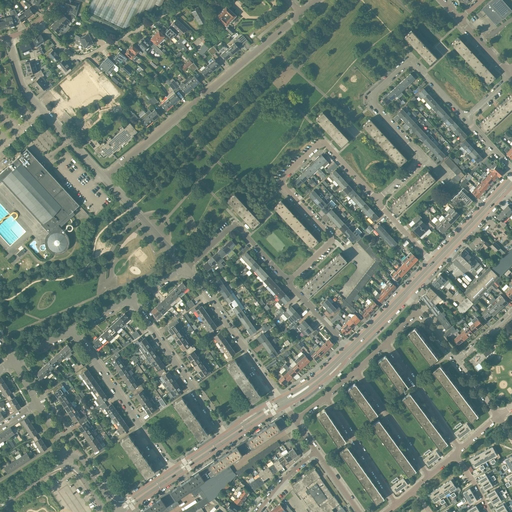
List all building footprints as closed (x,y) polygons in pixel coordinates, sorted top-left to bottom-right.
[(75,16),(76,16),(79,3),(70,0),(66,0),(65,6),(68,6),(67,9),(72,13),(75,16)] [(92,0),(87,10),(88,11),(83,22),(110,35),(130,25),(136,14),(141,17),(145,9),(151,12),(155,4),(160,6),(163,0),(167,0),(170,1),(170,0),(92,0)] [(491,0),(488,3),(489,3),(482,9),(496,25),(503,19),(511,10),(511,9),(503,0),(491,0)] [(231,34),(234,31),(228,26),(227,25),(236,15),(226,6),(217,16),(225,24),(223,26),(231,34)] [(199,7),(191,11),(199,25),(204,22),(206,24),(208,23),(199,7)] [(25,8),(22,10),(27,17),(30,15),(31,15),(33,13),(29,8),(26,10),(25,8)] [(70,27),(67,25),(75,16),(72,13),(67,9),(51,26),(62,36),(70,27)] [(11,17),(5,18),(6,21),(7,26),(11,25),(11,26),(14,26),(13,19),(12,18),(15,16),(12,10),(9,12),(11,17)] [(24,19),(27,17),(22,10),(20,12),(21,14),(18,16),(22,22),(25,20),(24,19)] [(176,18),(170,26),(177,33),(181,37),(182,36),(183,36),(181,34),(184,31),(187,34),(189,32),(189,31),(187,29),(187,28),(176,18)] [(213,23),(208,29),(213,33),(217,29),(214,26),(215,25),(213,23)] [(170,26),(163,32),(171,39),(173,37),(177,33),(170,26)] [(92,41),(97,35),(90,29),(85,35),(81,37),(76,34),(74,38),(76,39),(79,45),(82,44),(84,48),(86,47),(87,48),(88,48),(90,47),(91,47),(92,46),(91,44),(93,43),(92,41)] [(155,34),(155,35),(161,40),(163,38),(166,40),(168,39),(159,30),(157,32),(156,32),(155,33),(155,34)] [(404,37),(417,50),(424,44),(412,30),(404,37)] [(203,31),(199,35),(204,40),(208,36),(203,31)] [(235,42),(239,48),(248,40),(242,34),(233,41),(235,42)] [(37,37),(38,38),(33,41),(38,48),(38,49),(39,50),(41,49),(42,47),(40,44),(45,41),(41,35),(37,37)] [(158,43),(161,40),(155,35),(154,35),(153,35),(152,36),(152,37),(150,39),(160,48),(161,46),(158,43)] [(177,41),(175,43),(183,51),(183,50),(185,52),(188,49),(186,47),(181,42),(185,39),(182,36),(181,37),(179,40),(177,41)] [(451,44),(463,57),(470,50),(458,37),(451,44)] [(139,43),(138,44),(141,46),(140,47),(144,51),(147,53),(152,47),(151,46),(143,39),(141,41),(141,40),(139,42),(139,43)] [(235,42),(228,48),(233,54),(239,48),(235,42)] [(24,44),(20,46),(23,52),(32,49),(29,43),(24,45),(24,44)] [(163,53),(161,51),(153,43),(151,46),(152,47),(161,55),(163,53)] [(129,49),(135,54),(138,52),(140,53),(141,52),(133,44),(131,46),(130,46),(129,48),(129,49)] [(437,57),(424,44),(417,50),(429,64),(437,57)] [(44,54),(43,55),(45,58),(46,57),(48,55),(50,58),(52,57),(55,61),(61,57),(58,53),(57,54),(53,50),(52,51),(50,48),(44,54)] [(228,48),(221,54),(222,56),(221,57),(223,59),(224,58),(226,60),(233,54),(228,48)] [(128,49),(126,50),(126,51),(125,53),(134,62),(138,57),(135,54),(129,49),(128,49)] [(463,57),(475,71),(483,64),(470,50),(463,57)] [(120,51),(114,58),(118,62),(120,60),(121,61),(122,60),(124,62),(128,58),(120,51)] [(38,56),(34,57),(31,58),(32,61),(25,63),(26,69),(36,66),(34,60),(38,59),(38,56)] [(108,57),(104,61),(111,68),(116,72),(118,70),(118,67),(114,63),(108,57)] [(65,59),(59,63),(63,68),(61,70),(65,75),(70,71),(68,69),(70,67),(67,63),(68,62),(65,59)] [(215,59),(208,65),(213,71),(219,65),(215,59)] [(101,70),(102,72),(104,69),(106,71),(105,72),(108,75),(112,70),(116,73),(116,72),(111,68),(104,61),(100,65),(98,64),(96,66),(97,66),(101,70)] [(495,77),(483,64),(475,71),(488,84),(495,77)] [(125,65),(122,68),(129,74),(131,71),(125,65)] [(213,71),(208,65),(201,70),(206,76),(209,74),(210,74),(213,71)] [(35,72),(37,76),(43,72),(41,70),(38,71),(36,66),(26,69),(28,74),(35,72)] [(101,71),(101,70),(97,66),(94,69),(100,75),(102,72),(101,71)] [(70,79),(65,84),(80,101),(67,113),(72,119),(71,120),(73,122),(74,121),(79,127),(92,115),(94,118),(105,108),(109,113),(116,107),(109,100),(116,94),(111,88),(112,87),(110,85),(109,86),(104,80),(94,89),(87,81),(93,77),(84,67),(73,77),(72,76),(69,78),(70,79)] [(43,72),(37,76),(39,79),(33,84),(36,88),(44,82),(46,80),(42,76),(44,75),(43,72)] [(410,73),(405,78),(410,83),(415,79),(410,73)] [(186,79),(188,81),(193,87),(199,81),(195,76),(191,79),(189,77),(186,79)] [(405,78),(401,82),(406,87),(410,83),(405,78)] [(186,93),(193,87),(188,81),(184,84),(183,83),(182,83),(179,85),(178,84),(177,84),(175,86),(178,90),(181,87),(186,93)] [(48,86),(44,82),(36,88),(40,93),(46,88),(48,90),(53,86),(51,83),(48,86)] [(401,82),(396,86),(401,92),(406,87),(401,82)] [(177,102),(178,102),(179,100),(180,100),(179,99),(180,98),(175,92),(178,90),(175,86),(172,89),(174,91),(166,96),(173,104),(176,101),(177,102)] [(396,86),(391,91),(396,96),(401,92),(396,86)] [(421,100),(423,98),(428,93),(423,88),(416,95),(421,100)] [(398,98),(396,96),(391,91),(387,95),(392,100),(395,97),(396,99),(398,98)] [(423,98),(427,103),(432,98),(428,93),(423,98)] [(511,93),(503,102),(510,109),(511,106),(511,93)] [(387,105),(392,100),(387,95),(386,94),(383,97),(384,98),(382,99),(387,105)] [(166,96),(163,99),(164,101),(161,104),(166,109),(173,104),(166,96)] [(427,103),(431,107),(437,103),(432,98),(427,103)] [(503,102),(490,114),(497,121),(510,109),(503,102)] [(441,107),(437,103),(431,107),(429,110),(433,114),(436,112),(441,107)] [(441,107),(436,112),(440,117),(445,112),(441,107)] [(397,113),(401,118),(407,113),(402,108),(397,113)] [(153,121),(160,115),(155,109),(151,112),(149,110),(146,112),(153,121)] [(130,116),(129,116),(134,121),(138,118),(133,113),(131,111),(128,114),(130,116)] [(146,126),(153,121),(146,112),(139,118),(146,126)] [(315,119),(328,133),(336,126),(323,112),(315,119)] [(445,112),(440,117),(444,122),(450,117),(445,112)] [(406,123),(411,118),(407,113),(401,118),(406,123)] [(497,121),(490,114),(478,125),(484,133),(497,121)] [(447,128),(449,126),(454,121),(450,117),(444,122),(442,123),(447,128)] [(415,122),(411,118),(406,123),(410,127),(415,122)] [(415,122),(410,127),(414,132),(420,127),(417,125),(422,121),(420,118),(415,122)] [(363,126),(375,139),(382,133),(370,119),(363,126)] [(454,121),(449,126),(453,131),(458,126),(454,121)] [(102,143),(94,149),(98,154),(99,153),(101,156),(102,157),(103,157),(104,157),(105,157),(106,157),(112,152),(113,153),(134,135),(133,134),(137,131),(130,123),(124,128),(123,127),(119,131),(120,132),(112,139),(112,138),(106,144),(105,143),(105,142),(104,142),(103,142),(102,143)] [(336,126),(328,133),(341,146),(348,139),(336,126)] [(458,126),(453,131),(457,136),(463,131),(458,126)] [(419,137),(424,132),(420,127),(414,132),(419,137)] [(463,131),(457,136),(462,140),(467,135),(463,131)] [(88,142),(95,135),(93,132),(85,139),(88,142)] [(419,137),(423,141),(428,137),(424,132),(419,137)] [(375,139),(387,153),(395,146),(382,133),(375,139)] [(428,137),(423,141),(427,146),(433,141),(435,139),(431,136),(430,135),(428,137)] [(427,146),(426,147),(429,150),(430,149),(432,151),(437,146),(439,144),(437,142),(435,139),(433,141),(427,146)] [(470,143),(468,140),(467,141),(465,139),(460,144),(464,149),(470,143)] [(466,156),(469,154),(474,149),(472,147),(473,146),(470,143),(464,149),(467,152),(464,154),(466,156)] [(407,159),(395,146),(387,153),(399,166),(407,159)] [(432,151),(436,155),(441,150),(437,146),(432,151)] [(27,148),(0,172),(0,179),(48,232),(48,233),(47,234),(46,234),(46,235),(46,236),(45,237),(45,238),(45,239),(45,240),(45,241),(45,242),(45,243),(45,244),(45,245),(45,246),(46,246),(46,247),(47,248),(47,249),(48,250),(49,250),(50,251),(51,252),(52,252),(53,253),(54,253),(55,253),(56,253),(57,253),(58,253),(59,253),(60,253),(61,253),(62,252),(63,252),(63,251),(64,251),(65,250),(66,250),(66,249),(67,248),(67,247),(68,246),(68,245),(69,245),(69,244),(69,243),(69,242),(69,241),(69,240),(69,239),(69,238),(68,237),(68,236),(68,235),(67,234),(67,233),(66,233),(65,232),(65,231),(60,227),(75,213),(74,213),(77,209),(76,208),(79,205),(27,148)] [(469,154),(473,158),(478,153),(474,149),(469,154)] [(446,155),(441,150),(436,155),(440,160),(446,155)] [(478,153),(473,158),(475,160),(472,162),(475,165),(483,158),(481,156),(482,155),(480,153),(478,153)] [(324,167),(328,162),(322,155),(320,157),(319,156),(316,158),(322,165),(324,167)] [(322,174),(324,173),(321,170),(321,169),(319,167),(322,165),(316,158),(313,161),(314,162),(312,164),(317,169),(319,171),(322,174)] [(489,168),(490,169),(498,176),(499,177),(503,172),(499,169),(500,167),(494,162),(492,165),(488,161),(490,160),(487,158),(482,162),(489,168)] [(329,173),(338,166),(334,162),(326,170),(329,173)] [(308,168),(312,173),(317,169),(312,164),(310,166),(309,164),(307,167),(308,168)] [(307,167),(304,170),(305,171),(303,173),(308,178),(312,173),(308,168),(307,167)] [(490,169),(486,173),(495,181),(497,179),(496,178),(498,176),(492,170),(490,169)] [(332,181),(334,180),(339,175),(335,170),(328,177),(332,181)] [(415,183),(422,191),(435,179),(428,171),(415,183)] [(484,171),(480,176),(483,178),(491,185),(492,183),(493,183),(495,181),(486,173),(484,171)] [(303,173),(298,177),(303,182),(308,178),(303,173)] [(344,180),(339,175),(334,180),(338,185),(344,180)] [(305,185),(303,182),(298,177),(293,181),(298,187),(300,185),(303,187),(305,185)] [(482,181),(480,183),(487,189),(489,187),(491,185),(483,178),(481,180),(482,181)] [(348,184),(344,180),(338,185),(343,189),(348,184)] [(415,183),(402,195),(409,202),(422,191),(415,183)] [(477,185),(475,187),(483,194),(485,191),(485,192),(487,189),(480,183),(478,186),(477,185)] [(352,189),(348,184),(343,189),(340,191),(343,195),(344,194),(345,196),(347,194),(352,189)] [(455,206),(457,204),(461,199),(468,206),(472,201),(466,195),(468,192),(464,187),(451,201),(453,202),(452,203),(454,206),(455,206)] [(474,190),(472,192),(478,198),(479,198),(481,196),(483,194),(475,187),(473,189),(474,190)] [(354,191),(352,189),(347,194),(351,199),(358,193),(355,190),(354,191)] [(308,195),(313,200),(318,195),(313,190),(308,195)] [(322,200),(324,198),(320,193),(318,195),(313,200),(312,201),(314,203),(315,203),(317,204),(322,200)] [(351,199),(356,203),(361,198),(359,196),(360,195),(358,193),(351,199)] [(234,194),(227,200),(240,214),(247,207),(234,194)] [(409,202),(402,195),(390,207),(396,214),(409,202)] [(360,208),(365,203),(361,198),(356,203),(353,205),(355,207),(358,205),(360,208)] [(321,209),(327,204),(322,200),(317,204),(321,209)] [(274,208),(287,221),(294,214),(282,201),(274,208)] [(326,214),(331,209),(333,207),(329,202),(327,204),(321,209),(320,210),(323,213),(324,212),(326,214)] [(370,208),(365,203),(360,208),(364,213),(370,208)] [(511,209),(508,205),(503,211),(509,216),(510,217),(511,214),(511,209)] [(260,221),(247,207),(240,214),(252,228),(260,221)] [(446,211),(449,213),(455,219),(460,215),(453,209),(452,209),(450,207),(446,211)] [(374,212),(370,208),(364,213),(369,217),(374,212)] [(330,218),(335,214),(331,209),(326,214),(330,218)] [(375,211),(374,212),(369,217),(373,222),(379,217),(377,215),(378,214),(375,211)] [(509,216),(503,211),(498,216),(502,220),(499,223),(508,232),(510,230),(507,228),(507,227),(506,225),(503,222),(509,216)] [(449,213),(444,218),(451,224),(455,219),(449,213)] [(287,221),(299,234),(306,227),(294,214),(287,221)] [(340,218),(335,214),(330,218),(334,223),(340,218)] [(415,222),(411,226),(420,237),(425,233),(427,235),(430,231),(429,229),(429,228),(420,219),(422,217),(419,214),(413,220),(415,222)] [(438,220),(440,222),(447,228),(451,224),(444,218),(442,215),(438,220)] [(189,226),(195,223),(192,218),(186,221),(189,226)] [(344,223),(340,218),(334,223),(339,228),(344,223)] [(442,233),(447,228),(440,222),(438,220),(434,224),(437,226),(436,227),(442,233)] [(343,233),(348,228),(344,223),(339,228),(343,233)] [(374,229),(379,234),(384,229),(385,228),(382,225),(381,226),(380,224),(374,229)] [(348,228),(343,233),(347,237),(355,230),(350,226),(348,228)] [(306,227),(299,234),(311,247),(318,241),(306,227)] [(379,234),(383,239),(388,234),(384,229),(379,234)] [(355,230),(347,237),(352,242),(355,239),(357,241),(361,237),(360,236),(355,230)] [(388,234),(383,239),(388,243),(393,239),(388,234)] [(474,242),(470,245),(476,251),(479,247),(482,244),(486,248),(489,245),(480,237),(474,242)] [(238,249),(238,248),(241,246),(237,242),(235,244),(231,239),(229,241),(228,240),(225,243),(231,249),(232,250),(235,248),(238,249)] [(393,239),(388,243),(392,248),(397,243),(393,239)] [(223,246),(221,248),(226,253),(231,249),(225,243),(222,245),(223,246)] [(496,251),(500,248),(495,243),(491,246),(496,251)] [(511,247),(492,267),(500,275),(511,263),(511,247)] [(217,252),(222,258),(226,253),(221,248),(217,252)] [(465,249),(456,258),(469,270),(470,269),(473,271),(480,264),(478,261),(465,249)] [(222,258),(217,252),(212,257),(217,262),(219,264),(221,263),(224,260),(222,258)] [(247,252),(241,257),(246,262),(251,257),(247,252)] [(408,258),(414,263),(418,259),(411,252),(406,256),(408,258)] [(327,265),(333,272),(346,261),(339,253),(327,265)] [(402,261),(404,263),(409,268),(414,263),(408,258),(406,256),(402,261)] [(217,262),(212,257),(207,261),(212,266),(214,269),(217,266),(220,269),(222,267),(219,264),(217,262)] [(248,268),(250,266),(255,261),(251,257),(246,262),(249,265),(246,267),(242,271),(244,272),(245,271),(248,268)] [(208,271),(212,266),(207,261),(203,265),(208,271)] [(255,261),(250,266),(248,268),(245,271),(242,274),(243,275),(249,270),(252,273),(254,271),(260,266),(255,261)] [(400,267),(405,272),(409,268),(404,263),(400,267)] [(333,272),(327,265),(314,277),(321,284),(333,272)] [(254,271),(259,276),(264,271),(260,266),(254,271)] [(230,272),(229,272),(233,277),(235,275),(229,267),(227,270),(228,272),(229,271),(230,272)] [(401,276),(405,272),(400,267),(396,271),(401,276)] [(490,267),(465,292),(474,302),(500,277),(490,267)] [(392,278),(395,281),(396,280),(397,281),(401,276),(396,271),(394,270),(390,274),(393,277),(392,278)] [(260,277),(263,280),(268,275),(264,271),(259,276),(256,278),(253,280),(255,282),(258,279),(260,277)] [(458,278),(465,286),(473,280),(467,273),(462,278),(460,276),(458,278)] [(441,274),(437,278),(443,284),(448,289),(453,284),(444,275),(443,276),(441,274)] [(265,287),(267,285),(273,280),(268,275),(263,280),(265,283),(263,285),(264,285),(261,288),(262,290),(265,287)] [(220,278),(214,282),(215,285),(214,286),(216,289),(223,284),(226,282),(222,276),(222,277),(220,278)] [(321,284),(314,277),(301,289),(308,296),(321,284)] [(440,287),(443,284),(437,278),(432,283),(440,290),(442,289),(440,287)] [(387,285),(386,285),(392,291),(394,290),(396,288),(396,287),(389,280),(387,282),(384,279),(383,281),(387,285)] [(267,285),(272,290),(277,285),(273,280),(267,285)] [(182,282),(178,286),(183,292),(188,288),(182,282)] [(223,284),(216,289),(219,292),(220,291),(221,293),(227,289),(223,284)] [(272,290),(276,294),(281,289),(277,285),(272,290)] [(383,289),(390,295),(391,293),(391,292),(392,291),(386,285),(383,289)] [(175,286),(172,289),(179,296),(183,292),(178,286),(176,288),(175,286)] [(429,291),(426,293),(435,304),(441,297),(430,287),(428,290),(429,291)] [(171,293),(169,294),(174,300),(177,303),(181,299),(179,296),(172,289),(169,292),(171,293)] [(227,289),(221,293),(225,298),(231,294),(227,289)] [(279,300),(280,299),(286,294),(281,289),(276,294),(274,296),(276,298),(277,297),(279,300)] [(383,289),(379,293),(385,299),(387,297),(388,297),(390,295),(383,289)] [(385,299),(379,293),(378,292),(374,296),(382,303),(382,302),(383,302),(384,301),(384,300),(385,299)] [(435,304),(426,293),(421,297),(436,316),(441,312),(438,308),(435,305),(435,304)] [(174,300),(169,294),(164,299),(169,304),(174,300)] [(225,298),(224,299),(226,302),(227,301),(229,303),(235,299),(233,297),(231,294),(225,298)] [(290,299),(286,294),(280,299),(279,300),(277,302),(282,307),(290,299)] [(496,299),(498,302),(503,307),(508,302),(503,297),(501,295),(496,299)] [(365,301),(369,305),(375,310),(376,310),(377,308),(379,306),(371,299),(372,298),(370,296),(368,298),(370,299),(369,300),(368,299),(365,301)] [(466,296),(455,307),(462,314),(473,303),(466,296)] [(229,303),(232,309),(238,304),(241,303),(238,299),(237,297),(235,299),(229,303)] [(172,307),(169,304),(164,299),(160,303),(165,308),(167,311),(168,311),(172,307)] [(326,308),(332,303),(327,299),(322,304),(326,308)] [(498,311),(503,307),(498,302),(496,299),(491,304),(498,311)] [(340,308),(334,301),(332,303),(325,309),(328,312),(329,311),(331,313),(333,311),(335,313),(340,308)] [(167,311),(165,308),(160,303),(155,307),(161,313),(163,315),(167,311)] [(356,310),(348,303),(346,305),(350,309),(353,313),(356,310)] [(196,310),(199,316),(206,311),(202,306),(200,307),(199,304),(191,310),(193,312),(196,310)] [(238,304),(232,309),(236,314),(242,310),(238,304)] [(490,309),(488,310),(493,316),(498,311),(491,304),(488,307),(490,309)] [(369,305),(365,309),(371,314),(375,310),(369,305)] [(244,308),(242,310),(236,314),(240,319),(246,315),(243,311),(249,307),(248,306),(244,308)] [(290,316),(296,311),(291,306),(286,311),(290,316)] [(156,317),(161,313),(155,307),(151,311),(156,317)] [(285,312),(283,309),(279,314),(273,319),(275,321),(285,312)] [(371,314),(365,309),(362,311),(361,310),(359,312),(367,319),(368,317),(369,317),(371,316),(370,315),(371,314)] [(488,320),(493,316),(488,310),(483,315),(488,320)] [(206,311),(199,316),(203,321),(209,316),(206,311)] [(288,327),(290,329),(292,328),(296,323),(302,318),(299,316),(300,315),(296,311),(290,316),(287,318),(292,323),(288,327)] [(446,329),(451,324),(441,312),(436,316),(446,329)] [(125,313),(120,317),(125,323),(130,319),(125,313)] [(341,317),(340,316),(338,314),(330,321),(332,323),(338,318),(339,319),(341,317)] [(350,318),(356,324),(360,320),(355,314),(350,318)] [(246,315),(240,319),(243,324),(249,320),(246,315)] [(209,316),(203,321),(207,326),(213,321),(209,316)] [(117,318),(115,320),(121,327),(125,323),(120,317),(119,319),(117,318)] [(472,321),(474,323),(478,328),(483,325),(477,317),(476,317),(472,321)] [(356,324),(350,318),(346,323),(351,328),(356,324)] [(171,328),(168,330),(172,335),(179,330),(181,328),(182,328),(178,323),(180,321),(178,319),(174,322),(169,325),(171,328)] [(113,324),(111,325),(116,331),(121,327),(115,320),(112,323),(113,324)] [(249,320),(243,324),(247,329),(253,325),(249,320)] [(301,332),(303,330),(309,325),(304,320),(297,327),(301,332)] [(343,328),(341,330),(345,334),(347,332),(348,333),(350,331),(349,330),(351,328),(346,323),(344,320),(342,322),(344,324),(342,327),(343,328)] [(208,333),(209,336),(214,332),(212,330),(217,327),(213,321),(207,326),(210,331),(208,333)] [(470,326),(469,327),(473,332),(478,328),(474,323),(472,321),(468,324),(470,326)] [(108,327),(106,328),(107,329),(107,330),(112,335),(114,337),(118,333),(116,331),(111,325),(109,327),(108,327)] [(257,330),(253,325),(247,329),(251,335),(257,330)] [(308,335),(313,329),(309,325),(303,330),(301,332),(305,336),(308,335)] [(473,332),(469,327),(464,331),(469,336),(473,332)] [(181,328),(172,335),(176,340),(182,335),(185,333),(181,328)] [(408,333),(416,343),(424,338),(416,328),(408,333)] [(102,334),(108,339),(109,341),(114,337),(112,335),(107,330),(102,334)] [(464,331),(460,334),(464,340),(469,336),(464,331)] [(214,336),(218,342),(224,337),(220,332),(216,335),(214,332),(209,336),(207,338),(208,340),(214,336)] [(185,333),(182,335),(176,340),(179,345),(186,341),(189,339),(185,333)] [(261,343),(267,338),(263,333),(257,337),(261,343)] [(102,334),(98,338),(103,344),(108,339),(102,334)] [(459,344),(464,340),(460,334),(455,338),(459,344)] [(95,344),(93,346),(96,350),(99,348),(103,344),(98,338),(97,337),(94,339),(95,340),(93,342),(95,344)] [(141,337),(135,341),(136,344),(138,342),(141,347),(148,342),(145,338),(143,339),(141,337)] [(218,342),(221,347),(228,342),(224,337),(218,342)] [(267,338),(261,343),(265,348),(271,344),(267,338)] [(416,343),(424,353),(431,348),(424,338),(416,343)] [(324,343),(329,348),(333,344),(329,339),(324,343)] [(186,341),(179,345),(183,351),(186,349),(188,351),(193,348),(191,345),(190,346),(186,341)] [(322,345),(320,347),(324,352),(329,348),(324,343),(322,341),(320,343),(322,345)] [(141,347),(139,349),(143,353),(145,352),(152,347),(148,342),(141,347)] [(221,347),(225,352),(231,347),(228,342),(221,347)] [(68,344),(63,348),(68,354),(70,356),(72,354),(71,352),(73,350),(68,344)] [(269,353),(275,349),(272,345),(271,344),(265,348),(269,353)] [(324,352),(320,347),(318,345),(313,349),(320,356),(324,352)] [(491,352),(487,346),(483,350),(488,355),(491,352)] [(155,352),(152,347),(145,352),(143,353),(146,358),(148,357),(155,352)] [(194,347),(193,348),(188,351),(189,354),(187,355),(191,361),(197,356),(193,351),(196,349),(194,347)] [(235,353),(231,347),(225,352),(229,357),(226,359),(228,362),(233,358),(231,356),(235,353)] [(59,352),(64,358),(65,359),(67,357),(68,358),(70,356),(68,354),(63,348),(59,352)] [(439,358),(431,348),(424,353),(431,363),(439,358)] [(275,349),(269,353),(272,358),(278,354),(275,349)] [(320,356),(313,349),(309,353),(316,360),(320,356)] [(54,356),(59,362),(64,358),(59,352),(54,356)] [(155,352),(148,357),(152,361),(158,357),(155,352)] [(111,361),(115,366),(122,361),(123,360),(118,353),(112,357),(114,360),(111,361)] [(303,353),(299,357),(305,365),(310,360),(303,353)] [(385,371),(393,365),(385,355),(378,361),(385,371)] [(54,356),(50,361),(55,366),(59,362),(54,356)] [(197,356),(191,361),(194,366),(201,361),(197,356)] [(158,357),(152,361),(155,366),(162,361),(158,357)] [(294,361),(301,369),(305,365),(299,357),(294,361)] [(226,366),(235,378),(244,372),(235,360),(226,366)] [(50,361),(45,365),(51,370),(55,366),(50,361)] [(125,366),(122,361),(115,366),(118,371),(125,366)] [(157,372),(159,375),(165,370),(163,368),(165,366),(162,361),(155,366),(158,371),(157,372)] [(201,361),(194,366),(198,371),(205,367),(208,364),(206,362),(203,364),(201,361)] [(294,361),(290,365),(297,373),(301,369),(294,361)] [(82,364),(79,366),(74,369),(76,372),(83,366),(82,364)] [(208,364),(205,367),(198,371),(202,376),(204,375),(206,377),(211,374),(209,371),(208,372),(206,369),(209,367),(208,364)] [(284,367),(292,377),(297,373),(290,365),(288,367),(285,364),(283,366),(284,367)] [(45,365),(41,369),(46,375),(48,377),(53,373),(51,370),(45,365)] [(385,371),(392,381),(400,376),(393,365),(385,371)] [(441,381),(449,375),(441,365),(434,371),(441,381)] [(128,371),(125,366),(118,371),(122,375),(128,371)] [(283,376),(288,381),(292,377),(284,367),(279,371),(281,374),(283,376)] [(41,379),(46,375),(41,369),(36,373),(40,377),(38,380),(41,383),(43,381),(41,379)] [(81,375),(84,379),(91,374),(87,369),(83,372),(81,369),(77,373),(79,376),(81,375)] [(167,373),(165,370),(159,375),(160,377),(162,376),(165,381),(172,376),(169,371),(167,373)] [(132,375),(128,371),(122,375),(125,380),(132,375)] [(252,384),(244,372),(235,378),(243,391),(252,384)] [(87,384),(94,379),(91,374),(84,379),(87,384)] [(135,380),(132,375),(125,380),(128,385),(135,380)] [(441,381),(449,391),(456,385),(449,375),(441,381)] [(172,376),(165,381),(169,386),(175,381),(172,376)] [(283,385),(288,381),(283,376),(279,380),(283,385)] [(400,376),(392,381),(400,391),(404,389),(405,390),(406,390),(405,388),(408,386),(400,376)] [(87,384),(91,388),(98,384),(94,379),(87,384)] [(139,385),(135,380),(128,385),(132,390),(134,388),(136,391),(142,387),(140,384),(139,385)] [(0,383),(0,387),(2,391),(8,387),(4,381),(0,383)] [(179,385),(175,381),(169,386),(166,387),(169,392),(172,390),(179,385)] [(55,388),(52,390),(54,392),(58,397),(65,392),(67,391),(61,383),(60,384),(55,388)] [(355,398),(363,393),(355,383),(347,388),(355,398)] [(93,391),(94,393),(101,389),(98,384),(91,388),(88,390),(90,393),(93,391)] [(261,396),(252,384),(243,391),(252,402),(261,396)] [(172,390),(170,392),(173,397),(174,396),(176,399),(182,394),(180,392),(182,390),(179,385),(172,390)] [(464,395),(456,385),(449,391),(456,401),(464,395)] [(8,387),(2,391),(7,398),(10,396),(9,394),(12,393),(8,387)] [(144,389),(142,387),(136,391),(138,393),(135,395),(139,400),(145,395),(142,390),(144,389)] [(105,394),(101,389),(94,393),(98,398),(105,394)] [(61,402),(68,397),(66,395),(69,393),(67,391),(65,392),(58,397),(59,399),(58,400),(60,402),(61,402)] [(370,403),(363,393),(355,398),(362,408),(370,403)] [(402,398),(409,408),(417,403),(410,393),(402,398)] [(98,406),(100,409),(106,404),(104,401),(108,399),(105,394),(98,398),(95,400),(98,406)] [(139,400),(142,404),(149,400),(145,395),(139,400)] [(456,401),(464,411),(472,406),(464,395),(456,401)] [(9,401),(6,403),(9,407),(11,405),(12,406),(18,402),(14,397),(12,399),(11,397),(7,399),(8,399),(9,401)] [(61,402),(65,407),(71,402),(68,397),(61,402)] [(173,403),(181,416),(191,409),(182,397),(173,403)] [(151,398),(149,400),(142,404),(145,409),(152,404),(154,403),(151,398)] [(163,407),(166,405),(161,398),(158,400),(163,407)] [(18,402),(12,406),(15,411),(21,407),(18,402)] [(65,407),(68,412),(75,407),(71,402),(65,407)] [(105,408),(108,413),(115,408),(112,403),(108,406),(106,404),(101,407),(103,410),(105,408)] [(149,414),(151,416),(160,410),(154,403),(152,404),(145,409),(149,414)] [(370,403),(362,408),(370,419),(377,413),(370,403)] [(409,408),(417,418),(425,413),(417,403),(409,408)] [(479,415),(472,406),(464,411),(471,421),(479,415)] [(68,412),(71,417),(78,412),(75,407),(68,412)] [(108,413),(112,418),(119,413),(115,408),(108,413)] [(181,416),(190,428),(199,422),(191,409),(181,416)] [(316,414),(323,424),(331,419),(324,409),(316,414)] [(78,412),(71,417),(75,422),(77,420),(79,423),(84,419),(86,418),(87,417),(85,414),(84,415),(81,410),(78,412)] [(115,423),(122,418),(119,413),(112,418),(115,423)] [(417,418),(424,429),(432,423),(425,413),(417,418)] [(22,427),(24,425),(30,421),(27,416),(21,420),(21,421),(19,422),(22,427)] [(263,427),(260,429),(266,439),(274,434),(275,435),(288,427),(282,418),(281,417),(279,417),(278,417),(270,422),(271,423),(264,428),(263,427)] [(86,418),(84,419),(79,423),(81,425),(78,427),(82,432),(89,427),(91,425),(86,418)] [(115,423),(119,428),(126,423),(122,418),(115,423)] [(323,424),(330,435),(338,429),(331,419),(323,424)] [(371,425),(378,435),(386,430),(379,419),(371,425)] [(34,428),(30,421),(24,425),(29,432),(34,428)] [(199,440),(208,434),(199,422),(190,428),(199,440)] [(129,428),(126,423),(119,428),(122,433),(118,436),(120,439),(127,433),(125,431),(129,428)] [(424,429),(432,439),(440,433),(432,423),(424,429)] [(467,424),(461,428),(461,429),(465,434),(471,430),(467,424)] [(9,436),(16,432),(14,428),(12,429),(11,427),(5,430),(9,436)] [(85,436),(92,432),(89,427),(82,432),(85,436)] [(34,428),(29,432),(33,438),(33,439),(36,436),(35,435),(38,433),(34,428)] [(461,428),(455,432),(459,439),(465,434),(461,429),(461,428)] [(246,439),(252,448),(266,439),(260,429),(256,432),(257,433),(250,437),(249,436),(246,439)] [(345,440),(338,429),(330,435),(337,445),(345,440)] [(5,430),(0,433),(0,435),(3,440),(9,436),(5,430)] [(393,440),(386,430),(378,435),(386,445),(393,440)] [(89,441),(95,437),(92,432),(85,436),(89,441)] [(447,443),(440,433),(432,439),(439,449),(447,443)] [(137,447),(129,434),(120,441),(128,453),(137,447)] [(37,437),(33,440),(34,440),(38,447),(44,443),(41,438),(38,439),(37,437)] [(89,441),(92,446),(99,442),(95,437),(89,441)] [(246,439),(236,445),(243,455),(252,448),(246,439)] [(386,445),(393,456),(401,450),(393,440),(386,445)] [(103,447),(99,442),(92,446),(96,452),(98,450),(100,452),(105,449),(103,446),(103,447)] [(47,448),(44,443),(38,447),(41,452),(47,448)] [(228,464),(243,455),(236,445),(232,448),(233,449),(226,454),(225,453),(222,455),(228,464)] [(492,446),(487,449),(491,456),(496,453),(493,446),(492,446)] [(146,459),(137,447),(128,453),(137,465),(146,459)] [(339,452),(347,462),(355,457),(347,447),(339,452)] [(293,448),(287,452),(292,459),(298,455),(293,448)] [(487,449),(481,452),(482,452),(485,459),(491,456),(487,449)] [(408,460),(401,450),(393,456),(400,466),(408,460)] [(22,455),(26,462),(31,458),(29,456),(31,455),(28,451),(22,455)] [(435,451),(429,455),(430,456),(434,461),(440,457),(437,453),(436,452),(435,451)] [(292,459),(287,452),(282,455),(287,462),(292,459)] [(481,452),(476,455),(479,462),(485,459),(482,452),(481,452)] [(26,462),(22,455),(15,460),(19,466),(26,462)] [(208,464),(214,474),(228,465),(228,464),(222,455),(218,457),(219,458),(212,463),(211,462),(208,464)] [(283,465),(287,462),(282,455),(277,458),(278,460),(283,467),(283,466),(283,465)] [(429,455),(423,460),(428,466),(434,461),(430,456),(429,455)] [(476,455),(470,458),(474,465),(479,462),(476,455)] [(362,467),(355,457),(347,462),(354,473),(362,467)] [(272,462),(273,463),(278,470),(283,467),(278,460),(277,458),(272,462)] [(146,478),(155,471),(146,459),(137,465),(146,478)] [(15,460),(9,464),(13,470),(19,466),(15,460)] [(408,460),(400,466),(408,476),(416,470),(408,460)] [(278,470),(273,463),(268,466),(273,473),(278,470)] [(2,468),(4,472),(6,471),(8,473),(13,470),(9,464),(2,468)] [(209,502),(214,499),(222,490),(225,487),(227,485),(236,475),(234,472),(234,473),(228,465),(214,474),(208,464),(198,471),(204,480),(190,490),(194,496),(202,491),(206,497),(209,502)] [(273,473),(268,466),(263,470),(268,477),(273,473)] [(354,473),(361,483),(369,477),(362,467),(354,473)] [(300,495),(310,509),(309,510),(310,511),(333,511),(332,510),(339,504),(334,496),(333,497),(320,477),(315,469),(293,485),(297,492),(296,492),(299,496),(300,495)] [(263,480),(268,477),(263,470),(258,473),(259,475),(264,482),(263,480)] [(190,490),(204,480),(198,471),(194,473),(195,474),(188,479),(187,478),(184,480),(190,490)] [(259,475),(254,479),(259,486),(264,482),(259,475)] [(479,479),(482,485),(490,480),(486,475),(483,476),(482,477),(483,477),(479,479)] [(376,488),(369,477),(361,483),(368,493),(376,488)] [(397,483),(401,489),(407,484),(403,478),(397,483)] [(254,489),(259,486),(254,479),(249,482),(254,489)] [(173,487),(170,490),(176,500),(190,490),(184,480),(180,483),(181,484),(174,488),(173,487)] [(446,483),(451,491),(457,488),(456,486),(455,485),(454,484),(451,480),(446,483)] [(490,480),(482,485),(485,490),(493,486),(490,480)] [(238,486),(236,488),(247,496),(250,491),(243,487),(244,484),(241,482),(239,486),(238,486)] [(397,483),(391,487),(395,493),(401,489),(397,483)] [(441,486),(441,487),(446,495),(451,491),(446,483),(441,486)] [(436,490),(435,490),(440,498),(446,495),(441,487),(436,490)] [(244,500),(247,496),(236,488),(235,491),(233,493),(244,500)] [(376,488),(368,493),(376,503),(383,498),(376,488)] [(466,490),(464,492),(467,498),(474,494),(470,488),(467,490),(466,490)] [(495,489),(487,494),(491,499),(498,495),(495,489)] [(166,506),(176,500),(170,490),(160,496),(166,506)] [(430,493),(433,498),(433,499),(435,501),(440,498),(435,490),(430,493)] [(240,505),(244,500),(233,493),(232,495),(232,496),(230,498),(234,501),(234,502),(235,503),(236,503),(237,503),(240,505)] [(474,494),(467,498),(471,504),(477,500),(474,494)] [(498,495),(491,499),(494,505),(502,500),(498,495)] [(166,506),(160,496),(156,499),(157,500),(150,505),(149,504),(146,506),(149,511),(157,511),(160,510),(161,511),(167,511),(169,511),(166,506)] [(229,506),(227,508),(232,511),(235,511),(238,508),(229,503),(228,505),(229,506)] [(280,503),(275,507),(278,511),(282,511),(281,511),(284,509),(280,503)] [(292,511),(291,510),(285,503),(283,504),(289,511),(292,511)]
